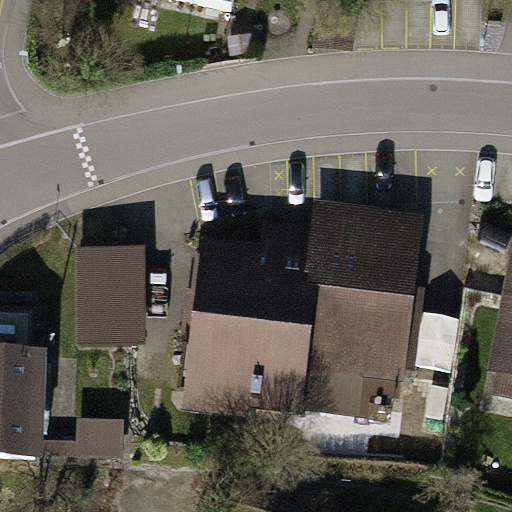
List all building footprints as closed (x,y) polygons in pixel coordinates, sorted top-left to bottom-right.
[(175,0),(249,15),(251,0),(175,0)] [(319,229),(308,408),(367,415),(371,377),(412,382),(429,220),(321,208),(319,229)] [(308,408),(319,229),(270,224),(267,249),(208,243),(191,411),(306,423),(308,408)] [(78,250),(79,346),(147,346),(146,249),(78,250)] [(511,317),(502,373),(511,374),(511,385),(510,399),(511,398),(511,317)] [(0,457),(35,459),(39,358),(0,356),(0,457)] [(81,454),(122,455),(123,422),(82,421),(81,454)]
